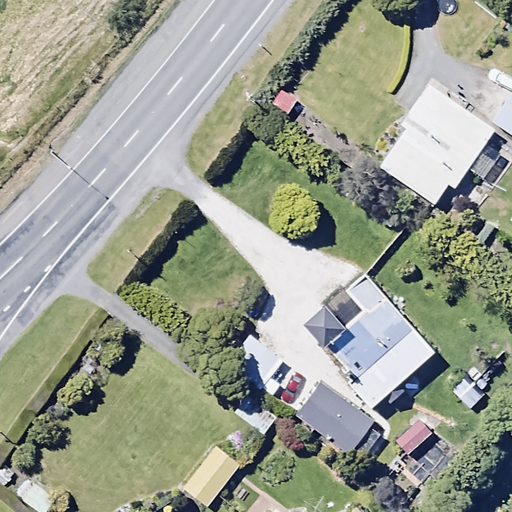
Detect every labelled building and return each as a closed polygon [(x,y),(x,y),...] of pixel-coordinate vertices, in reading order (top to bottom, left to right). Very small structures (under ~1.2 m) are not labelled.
[(511,90),(483,134),(511,154),(511,90)] [(486,143),(419,96),(390,137),(395,141),(369,180),(424,219),(439,198),(445,202),(486,143)] [(443,369),(375,294),(301,359),(370,435),(443,369)] [(460,378),(438,400),(461,422),(483,400),(460,378)] [(313,393),(288,426),(342,465),(366,432),(313,393)] [(239,406),(225,425),(256,448),(270,429),(239,406)] [(412,432),(385,453),(397,468),(424,447),(412,432)] [(186,511),(204,511),(231,476),(205,456),(171,500),(186,511)] [(37,480),(12,509),(15,511),(55,511),(63,503),(37,480)]
